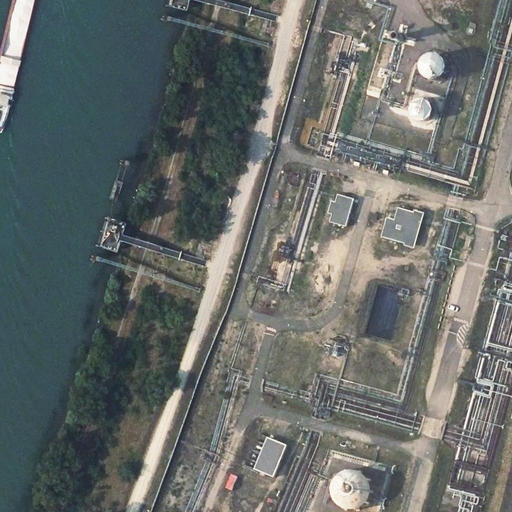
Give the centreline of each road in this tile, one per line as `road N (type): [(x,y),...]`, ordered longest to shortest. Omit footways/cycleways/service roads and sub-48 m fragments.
road 1 (track): [(60,511),(87,448),(221,0)]
road 2 (track): [(132,511),(288,0)]
